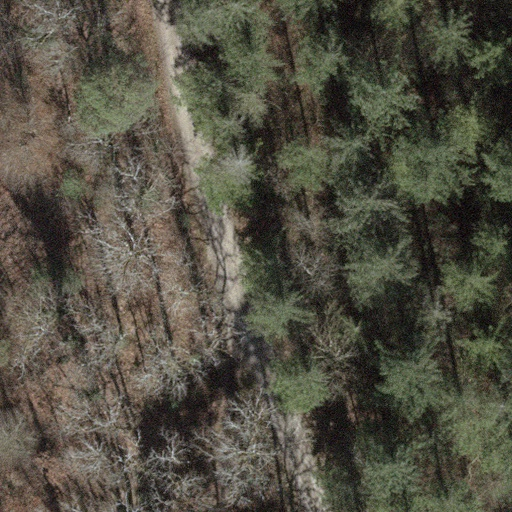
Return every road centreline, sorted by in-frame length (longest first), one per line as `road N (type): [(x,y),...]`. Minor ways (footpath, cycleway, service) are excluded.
road 1 (track): [(245,320),(189,118),(170,0)]
road 2 (track): [(319,511),(245,320)]
